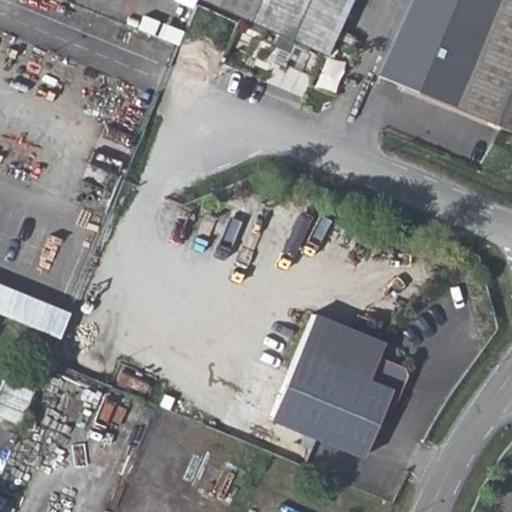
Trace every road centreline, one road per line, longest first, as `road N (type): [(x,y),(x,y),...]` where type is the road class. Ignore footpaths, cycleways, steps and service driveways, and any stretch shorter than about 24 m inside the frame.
road 1 (unclassified): [(202,102),(511,234)]
road 2 (unclassified): [(429,511),(511,371)]
